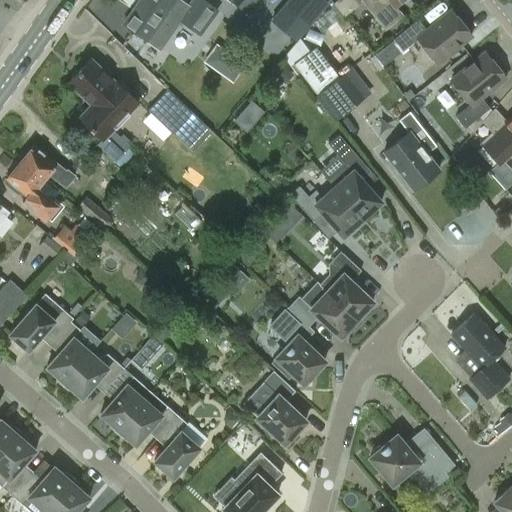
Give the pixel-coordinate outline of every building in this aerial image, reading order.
[(192,0),(188,6),(179,0),(140,0),(124,23),(159,48),(179,19),(200,34),(216,11),(201,0),(192,0)] [(247,13),(257,0),(234,0),(233,1),(247,13)] [(325,0),(288,0),(274,18),(279,22),(297,37),(327,1),(325,0)] [(359,0),(334,0),(344,13),(359,0)] [(362,0),(385,28),(401,15),(395,6),(402,0),(362,0)] [(417,39),(436,63),(471,35),(450,10),(426,31),(417,20),(392,40),(401,52),(417,39)] [(217,45),(203,64),(234,85),(247,67),(217,45)] [(450,80),(470,104),(454,117),(464,129),(489,108),(480,98),(505,77),(484,52),(450,80)] [(114,81),(91,59),(69,82),(91,103),(79,116),(103,138),(137,101),(115,81),(114,81)] [(333,120),(362,98),(343,74),(315,96),(333,120)] [(193,113),(168,89),(149,110),(175,134),(193,113)] [(490,170),(506,188),(511,182),(511,168),(504,160),(511,154),(511,115),(505,121),(494,109),(482,122),(492,133),(482,143),(499,162),(490,170)] [(409,131),(383,151),(413,189),(438,169),(426,153),(437,144),(410,110),(399,119),(409,131)] [(327,179),(334,187),(362,218),(381,201),(364,182),(374,173),(339,134),(329,143),(346,162),(327,179)] [(20,161),(19,162),(42,180),(48,173),(65,186),(74,175),(66,169),(65,170),(34,145),(27,153),(22,153),(19,157),(20,161)] [(57,193),(42,180),(19,162),(19,163),(14,163),(11,166),(13,170),(5,179),(27,197),(22,203),(44,221),(58,205),(52,200),(57,193)] [(343,235),(362,218),(334,187),(322,197),(316,190),(308,196),(299,186),(289,194),(314,221),(323,213),(343,235)] [(460,187),(450,195),(464,213),(475,205),(460,187)] [(110,216),(86,196),(78,207),(101,228),(110,216)] [(0,224),(10,212),(0,204),(0,224)] [(84,242),(64,226),(54,239),(74,255),(84,242)] [(318,279),(317,281),(357,318),(373,300),(351,280),(361,269),(341,250),(329,263),(329,273),(322,282),(318,279)] [(221,279),(231,288),(237,281),(242,286),(249,278),(234,265),(221,279)] [(0,324),(1,325),(28,296),(9,278),(0,288),(0,324)] [(288,307),(314,331),(314,330),(309,325),(319,315),(340,336),(357,318),(317,281),(302,296),(300,294),(288,307)] [(44,332),(53,340),(71,321),(73,318),(45,293),(10,333),(13,336),(14,341),(17,344),(20,346),(25,347),(29,350),(44,332)] [(314,331),(288,307),(271,325),(289,343),(276,357),(304,382),(325,360),(305,341),(314,331)] [(507,378),(490,359),(505,346),(475,311),(451,332),(482,366),(469,377),(486,397),(507,378)] [(80,329),(71,321),(53,340),(63,348),(47,366),(54,372),(55,375),(56,377),(57,379),(59,381),(60,383),(62,384),(91,351),(74,336),(80,329)] [(98,379),(107,387),(124,368),(108,353),(99,358),(91,351),(62,384),(64,386),(66,387),(68,388),(70,389),(73,390),(75,391),(82,397),(98,379)] [(134,376),(124,368),(107,387),(116,395),(101,413),(108,419),(109,422),(110,424),(111,426),(112,428),(114,430),(116,431),(145,398),(127,383),(134,376)] [(285,442),(306,419),(286,400),(295,390),(273,370),(263,381),(277,394),(257,416),(285,442)] [(152,426),(161,434),(178,414),(161,400),(153,405),(145,398),(116,431),(118,433),(120,434),(122,435),(124,436),(126,437),(129,438),(136,444),(152,426)] [(187,423),(178,414),(161,434),(170,442),(154,460),(157,463),(159,467),(161,471),(165,473),(170,474),(173,477),(200,446),(181,430),(187,423)] [(0,454),(21,431),(19,429),(17,428),(15,427),(13,426),(10,425),(8,424),(1,418),(0,418),(0,454)] [(405,443),(397,434),(382,446),(379,445),(373,450),(373,453),(370,456),(383,471),(382,474),(387,480),(390,480),(392,483),(418,461),(434,480),(454,464),(424,428),(405,443)] [(0,454),(0,483),(12,495),(29,475),(20,467),(36,449),(29,443),(28,440),(27,438),(26,436),(24,434),(23,432),(21,431),(0,454)] [(261,511),(279,494),(270,485),(283,472),(261,452),(235,479),(243,487),(224,507),(228,511),(261,511)] [(46,511),(75,478),(73,476),(71,475),(69,474),(66,473),(64,472),(62,471),(54,465),(39,483),(29,475),(12,495),(22,503),(28,496),(46,511)] [(75,511),(90,496),(82,490),(81,487),(80,484),(78,482),(77,480),(75,478),(46,511),(44,511),(75,511)] [(511,511),(511,484),(494,500),(504,511),(511,511)]
